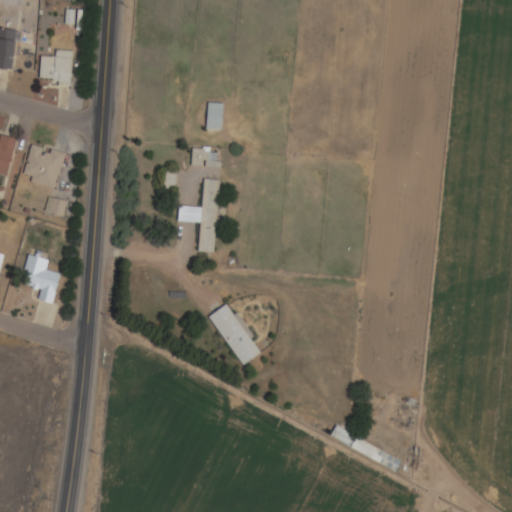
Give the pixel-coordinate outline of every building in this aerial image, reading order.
[(13,30),(0,30),(0,69),(13,69),(13,30)] [(71,52),(54,51),(54,58),(40,57),(38,82),(69,85),(71,52)] [(221,131),(221,104),(206,104),(205,131),(221,131)] [(0,175),(6,177),(15,140),(0,136),(0,175)] [(56,188),(62,153),(29,147),(22,182),(56,188)] [(190,169),(219,169),(219,151),(190,151),(190,169)] [(201,208),(178,207),(177,223),(199,224),(197,253),(214,254),(218,181),(203,180),(201,208)] [(51,305),(58,275),(44,271),(46,261),(27,256),(20,285),(40,290),(37,302),(51,305)] [(241,367),(261,353),(228,304),(208,317),(241,367)] [(395,471),(401,459),(333,428),(328,440),(395,471)]
